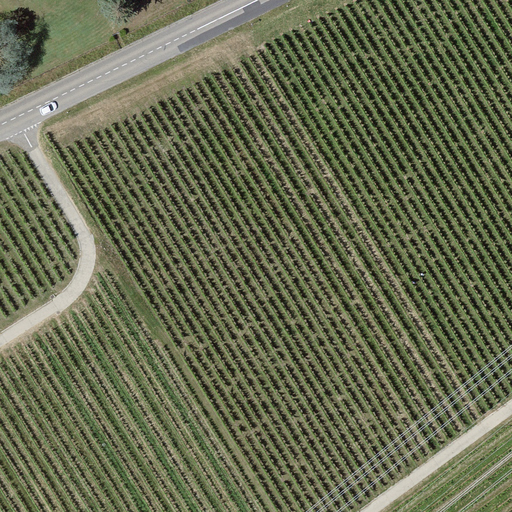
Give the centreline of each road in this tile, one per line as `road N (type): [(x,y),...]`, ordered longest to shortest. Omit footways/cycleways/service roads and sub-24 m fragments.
road 1 (tertiary): [(0,126),(261,0)]
road 2 (track): [(0,341),(83,279),(89,245),(18,116)]
road 3 (track): [(511,409),(372,511)]
